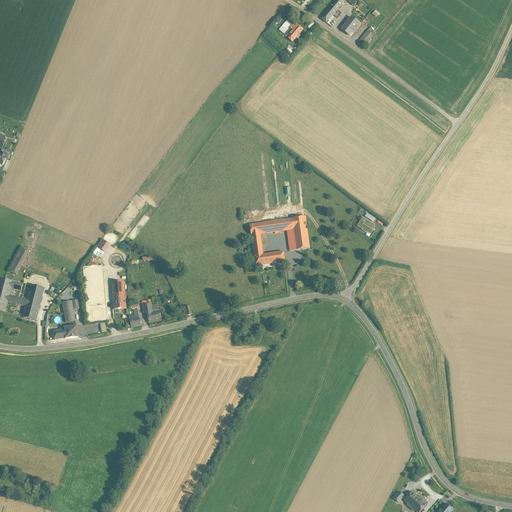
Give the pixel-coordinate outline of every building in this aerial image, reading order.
[(326,23),(335,12),(345,0),(336,0),(321,19),(326,23)] [(360,24),(351,17),(342,29),(348,35),(351,31),(353,33),(360,24)] [(302,29),(293,22),(289,27),(293,30),(287,37),(293,42),(302,29)] [(368,31),(359,41),(365,46),(374,35),(372,34),(374,31),(370,28),(368,31)] [(366,214),(365,217),(374,222),(376,218),(366,214)] [(271,222),(249,225),(251,236),(260,235),(266,234),(275,233),(275,234),(279,233),(279,232),(287,231),(293,230),(307,228),(305,217),(291,219),(280,221),(280,220),(273,221),(273,222),(271,222)] [(375,226),(363,218),(358,226),(363,229),(362,230),(367,233),(367,232),(371,234),(373,231),(372,230),(375,226)] [(307,228),(293,230),(295,243),(296,251),(310,249),(307,228)] [(260,235),(251,236),(254,257),(263,255),(262,247),(260,235)] [(102,239),(97,247),(105,252),(110,244),(102,239)] [(21,247),(8,271),(11,272),(14,267),(19,270),(29,251),(21,247)] [(254,257),(255,266),(285,262),(284,252),(263,255),(254,257)] [(19,270),(14,267),(11,272),(16,275),(19,270)] [(23,285),(0,278),(0,286),(11,289),(21,291),(23,285)] [(124,282),(112,283),(113,299),(125,298),(124,282)] [(44,289),(31,285),(27,300),(25,306),(39,310),(44,289)] [(11,289),(0,286),(0,311),(5,313),(8,303),(9,296),(11,289)] [(27,300),(9,296),(8,303),(25,306),(27,300)] [(125,298),(113,299),(114,309),(126,308),(125,298)] [(78,300),(62,303),(66,323),(75,321),(73,310),(79,309),(78,300)] [(147,305),(142,306),(144,314),(147,314),(149,323),(154,322),(153,312),(151,304),(147,305)] [(39,310),(25,306),(22,318),(36,321),(39,310)] [(160,311),(153,312),(154,322),(162,321),(160,311)] [(135,318),(129,320),(131,328),(140,325),(139,317),(135,318)] [(66,323),(64,323),(65,328),(64,328),(66,339),(78,338),(77,326),(76,327),(75,321),(66,323)] [(64,327),(54,328),(53,329),(54,340),(66,339),(64,328),(64,327)] [(404,496),(399,492),(393,499),(398,503),(402,498),(404,500),(406,499),(404,497),(404,496)] [(418,497),(412,492),(406,499),(404,500),(404,501),(407,504),(407,506),(413,511),(415,511),(416,511),(419,511),(426,505),(420,499),(421,498),(419,496),(418,497)]
